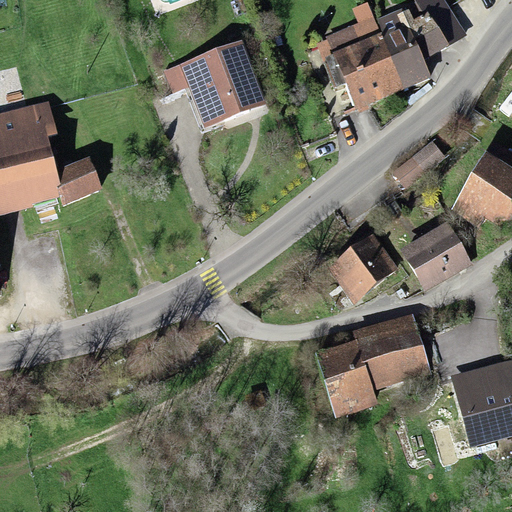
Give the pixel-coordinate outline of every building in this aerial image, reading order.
[(335,62),(327,66),(336,89),(346,85),(357,112),(425,84),(414,59),(457,37),(435,0),(427,0),(390,20),(378,28),(350,38),(329,47),(335,62)] [(235,40),(152,71),(162,97),(181,90),(197,134),(261,111),(235,40)] [(0,118),(0,216),(61,207),(55,180),(54,172),(45,112),(0,118)] [(511,161),(493,150),(451,214),(496,243),(511,218),(511,161)] [(423,155),(405,170),(415,182),(433,168),(423,155)] [(83,167),(54,172),(55,180),(61,207),(90,201),(83,167)] [(449,233),(402,258),(420,294),(468,269),(449,233)] [(372,244),(329,277),(354,311),(398,278),(372,244)] [(361,350),(318,364),(338,423),(377,410),(373,398),(427,381),(408,324),(358,341),(361,350)] [(511,435),(511,359),(451,376),(471,446),(511,435)]
